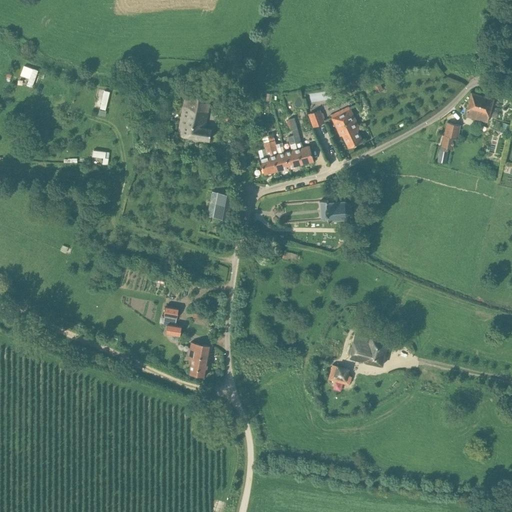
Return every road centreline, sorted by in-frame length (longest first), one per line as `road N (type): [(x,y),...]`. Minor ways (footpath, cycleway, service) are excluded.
road 1 (unclassified): [(241,511),(250,442),(226,384),(228,322),(252,197),(381,147),(439,114),(471,84),(511,86)]
road 2 (track): [(235,262),(113,227),(125,167),(112,124),(47,101)]
road 3 (track): [(226,384),(197,385),(0,303)]
